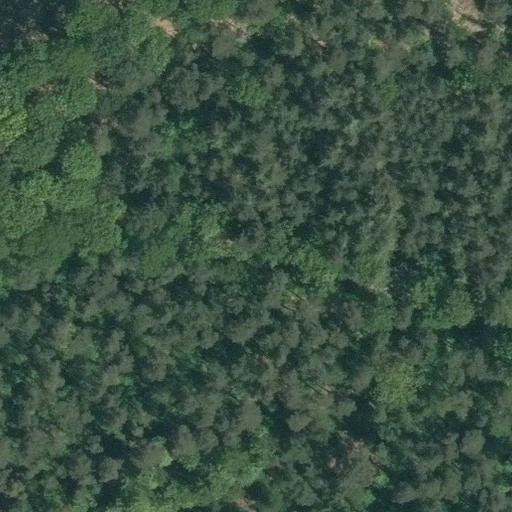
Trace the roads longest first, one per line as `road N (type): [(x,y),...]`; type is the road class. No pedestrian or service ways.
road 1 (track): [(51,201),(511,319)]
road 2 (track): [(511,57),(199,100),(84,167)]
road 3 (track): [(38,0),(21,217)]
road 4 (track): [(186,0),(126,29),(114,44),(84,115),(84,167)]
